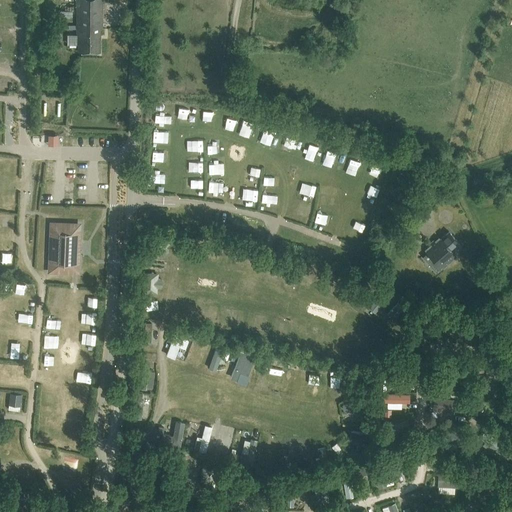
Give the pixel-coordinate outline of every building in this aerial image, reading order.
[(75,0),(75,33),(78,33),(78,51),(99,51),(100,28),(101,28),(101,0),(75,0)] [(196,124),(196,113),(188,112),(187,124),(196,124)] [(209,124),(219,125),(220,114),(209,113),(209,124)] [(233,118),(231,129),(240,131),(242,120),(233,118)] [(274,131),(270,141),(281,146),(285,136),(274,131)] [(290,140),(289,151),(302,152),(304,142),(290,140)] [(222,146),(212,147),(213,156),(223,156),(222,146)] [(314,148),(313,160),(324,161),(325,149),(314,148)] [(194,163),(193,172),(203,174),(205,165),(194,163)] [(203,181),(194,182),(194,191),(204,191),(203,181)] [(219,199),(221,192),(212,190),(210,197),(219,199)] [(416,224),(406,220),(402,233),(412,237),(416,224)] [(49,271),(73,272),(73,264),(76,264),(77,251),(75,251),(76,245),(77,245),(77,233),(75,232),(75,225),(50,224),(49,271)] [(449,249),(451,248),(457,242),(448,232),(436,243),(434,241),(430,244),(432,247),(426,252),(432,259),(433,258),(442,269),(456,256),(451,252),(449,249)] [(399,239),(396,246),(406,250),(409,243),(399,239)] [(166,259),(166,242),(157,242),(156,259),(166,259)] [(238,250),(236,258),(250,260),(251,251),(238,250)] [(282,268),(278,281),(283,283),(287,270),(282,268)] [(287,270),(284,283),(292,285),(295,272),(287,270)] [(312,291),(314,281),(309,280),(310,273),(303,271),(300,289),(312,291)] [(317,295),(323,297),(328,282),(322,280),(317,295)] [(22,285),(21,296),(32,297),(32,285),(22,285)] [(400,307),(398,295),(387,296),(389,309),(400,307)] [(63,312),(63,301),(53,301),(52,311),(63,312)] [(162,307),(139,305),(139,312),(162,314),(162,307)] [(211,320),(220,321),(223,306),(214,305),(211,320)] [(236,312),(232,327),(239,329),(243,314),(236,312)] [(489,316),(481,316),(480,338),(489,338),(489,316)] [(255,326),(260,327),(259,331),(267,332),(269,319),(257,317),(255,326)] [(464,334),(476,334),(475,317),(464,318),(464,334)] [(86,328),(100,328),(100,319),(86,319),(86,328)] [(65,333),(66,322),(51,320),(49,331),(65,333)] [(504,320),(497,322),(498,329),(505,327),(504,320)] [(288,341),(289,322),(278,322),(277,341),(288,341)] [(156,324),(146,324),(145,344),(155,344),(156,324)] [(304,342),(303,350),(311,351),(314,329),(303,327),(301,341),(304,342)] [(184,334),(175,331),(167,353),(175,356),(184,334)] [(330,342),(322,341),(322,349),(336,349),(336,334),(330,334),(330,342)] [(354,363),(356,340),(342,339),(341,348),(347,349),(345,362),(354,363)] [(199,349),(193,347),(189,360),(195,362),(199,349)] [(221,354),(215,351),(209,367),(216,369),(221,354)] [(246,359),(239,357),(232,375),(239,378),(246,359)] [(86,368),(97,368),(97,358),(86,358),(86,368)] [(9,380),(20,380),(20,367),(9,367),(9,380)] [(296,370),(288,367),(281,393),(289,395),(296,370)] [(415,380),(415,370),(390,370),(389,379),(415,380)] [(152,371),(150,378),(157,380),(159,373),(152,371)] [(266,373),(260,371),(256,384),(261,386),(266,373)] [(317,375),(309,373),(305,396),(313,397),(317,375)] [(83,393),(95,392),(95,381),(83,382),(83,393)] [(482,398),(488,400),(494,383),(489,381),(482,398)] [(333,403),(341,404),(342,382),(333,382),(333,403)] [(443,398),(445,387),(436,386),(433,409),(454,412),(456,399),(443,398)] [(20,410),(21,394),(11,393),(9,409),(20,410)] [(383,403),(410,403),(411,393),(384,393),(383,403)] [(369,403),(366,396),(343,404),(345,412),(369,403)] [(62,399),(47,399),(47,411),(62,411),(62,399)] [(410,427),(408,421),(386,427),(389,435),(410,427)] [(207,452),(212,427),(205,426),(200,450),(207,452)] [(500,443),(486,430),(478,437),(498,455),(505,448),(500,443)] [(230,455),(235,433),(228,431),(222,453),(230,455)] [(367,441),(368,434),(351,431),(350,438),(367,441)] [(465,432),(447,432),(447,443),(465,444),(465,432)] [(87,448),(89,436),(79,434),(77,446),(87,448)] [(254,463),(259,440),(251,438),(246,462),(254,463)] [(380,443),(382,449),(392,445),(390,439),(380,443)] [(279,471),(284,444),(275,443),(270,469),(279,471)] [(341,459),(346,455),(338,443),(332,447),(341,459)] [(330,466),(325,447),(318,449),(322,468),(330,466)] [(149,448),(143,475),(174,486),(177,452),(149,448)] [(306,467),(307,450),(295,449),(293,466),(306,467)] [(175,483),(183,483),(183,470),(191,470),(192,454),(177,453),(175,483)] [(403,465),(402,465),(401,459),(394,460),(396,466),(398,472),(404,470),(403,465)] [(200,487),(209,488),(212,463),(203,462),(200,487)] [(378,488),(387,485),(383,465),(373,467),(378,488)] [(85,475),(85,467),(71,466),(70,474),(85,475)] [(495,491),(488,466),(479,468),(486,493),(495,491)] [(461,487),(461,471),(439,471),(439,487),(461,487)] [(227,493),(233,494),(237,473),(231,472),(227,493)] [(346,498),(354,497),(350,475),(343,476),(346,498)] [(340,477),(334,476),(332,485),(338,487),(340,477)] [(245,480),(239,479),(237,488),(243,489),(245,480)] [(256,500),(263,502),(267,482),(259,481),(256,500)] [(316,504),(323,504),(323,482),(315,482),(316,504)] [(287,506),(295,507),(296,485),(288,485),(287,506)] [(130,501),(120,494),(105,511),(121,511),(127,505),(130,501)] [(398,511),(395,503),(387,505),(390,511),(398,511)] [(429,511),(425,503),(418,506),(420,511),(429,511)]
